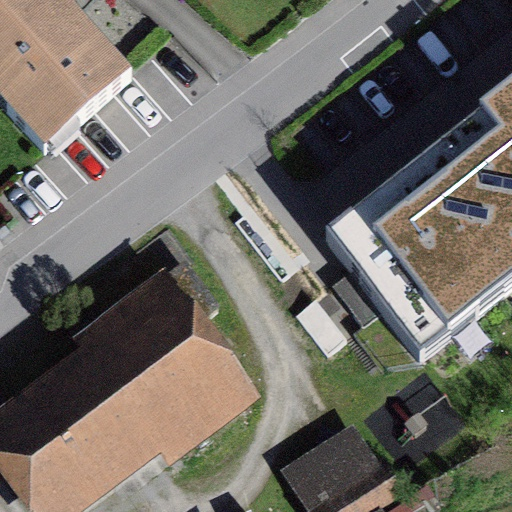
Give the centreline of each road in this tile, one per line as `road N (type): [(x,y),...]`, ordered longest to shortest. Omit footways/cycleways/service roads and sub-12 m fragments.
road 1 (residential): [(0,313),(391,0)]
road 2 (track): [(170,176),(263,311),(283,409),(252,466),(193,511)]
